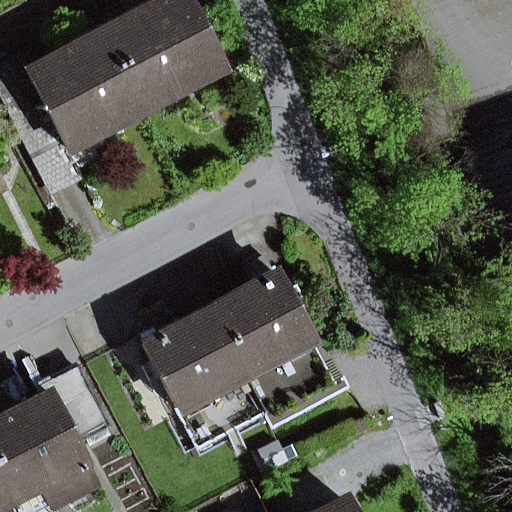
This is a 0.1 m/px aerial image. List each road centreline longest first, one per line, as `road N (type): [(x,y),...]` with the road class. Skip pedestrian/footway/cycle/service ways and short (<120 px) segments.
road 1 (residential): [(448,511),(312,163)]
road 2 (residential): [(312,163),(0,326)]
road 3 (residential): [(312,163),(248,0)]
